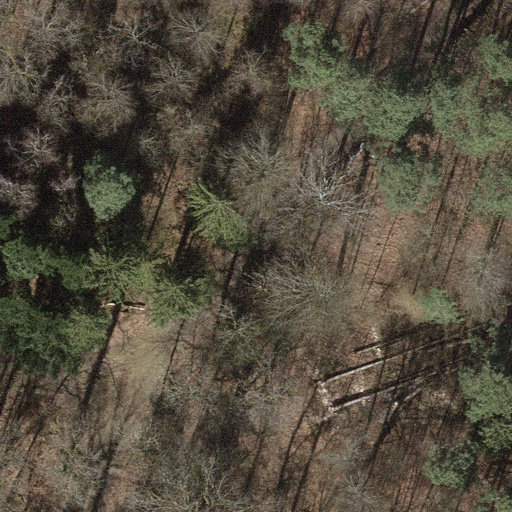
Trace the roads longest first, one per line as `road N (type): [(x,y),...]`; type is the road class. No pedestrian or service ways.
road 1 (track): [(471,0),(175,340),(32,367),(0,364)]
road 2 (track): [(175,340),(108,436),(91,511)]
